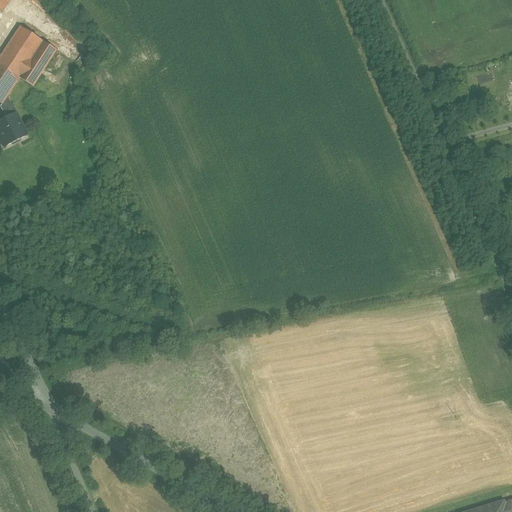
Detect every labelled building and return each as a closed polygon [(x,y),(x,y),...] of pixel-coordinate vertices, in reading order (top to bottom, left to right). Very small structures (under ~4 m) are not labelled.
[(10,0),(0,0),(0,10),(2,12),(10,0)] [(20,27),(0,57),(0,102),(2,104),(8,97),(8,96),(18,102),(30,84),(33,87),(57,50),(20,27)] [(479,84),(495,78),(492,70),(476,76),(479,84)] [(16,113),(8,97),(2,104),(0,106),(6,118),(16,113)] [(6,118),(0,121),(0,133),(2,138),(0,138),(5,147),(27,136),(16,113),(6,118)] [(511,511),(511,501),(503,504),(503,502),(470,511),(511,511)]
